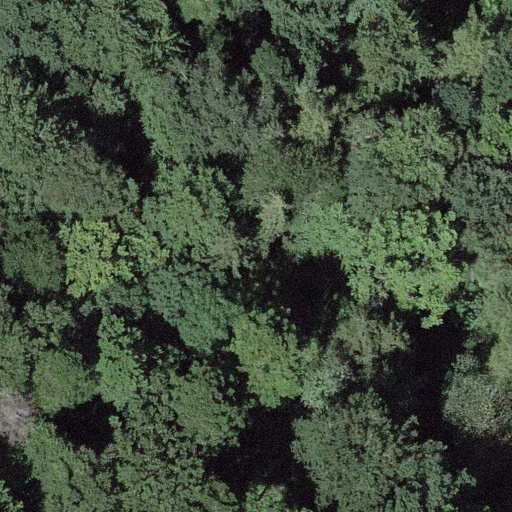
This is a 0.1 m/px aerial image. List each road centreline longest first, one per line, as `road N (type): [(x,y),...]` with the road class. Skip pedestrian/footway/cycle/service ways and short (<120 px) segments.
road 1 (track): [(0,327),(467,75)]
road 2 (track): [(0,80),(136,0)]
